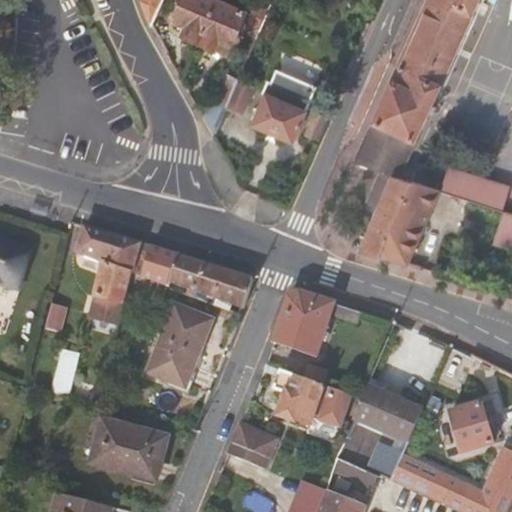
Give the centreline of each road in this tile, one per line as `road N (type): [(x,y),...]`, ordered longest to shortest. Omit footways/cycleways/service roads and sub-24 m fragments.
road 1 (residential): [(396,0),(282,257)]
road 2 (tertiary): [(282,257),(181,511)]
road 3 (tertiary): [(511,340),(282,257)]
road 4 (tertiary): [(117,0),(173,123),(169,177),(155,213)]
road 5 (tertiary): [(155,213),(0,167)]
road 6 (tertiary): [(282,257),(155,213)]
